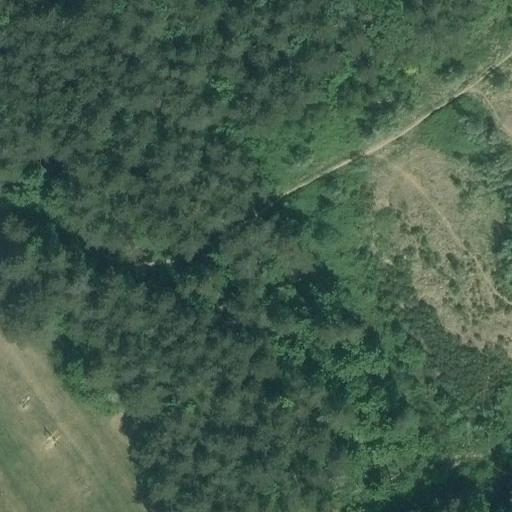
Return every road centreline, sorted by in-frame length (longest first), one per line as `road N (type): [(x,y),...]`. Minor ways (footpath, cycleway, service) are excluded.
road 1 (track): [(0,216),(32,219),(130,274),(171,273),(280,198),(446,102)]
road 2 (track): [(140,511),(0,313)]
